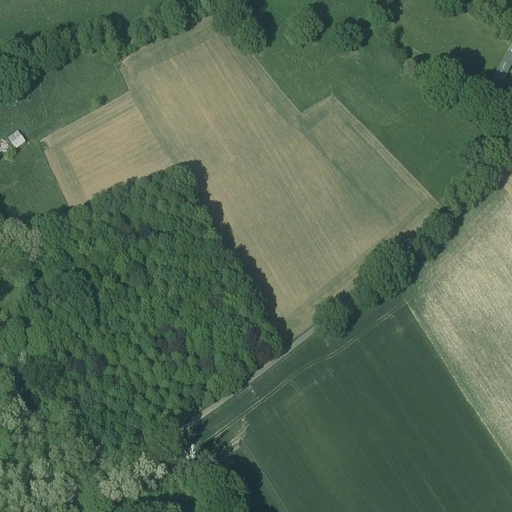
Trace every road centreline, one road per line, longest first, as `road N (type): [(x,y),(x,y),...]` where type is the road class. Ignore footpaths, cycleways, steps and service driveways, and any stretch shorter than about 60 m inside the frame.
road 1 (unclassified): [(511,134),(465,205),(389,276),(82,509)]
road 2 (residential): [(82,509),(0,380)]
